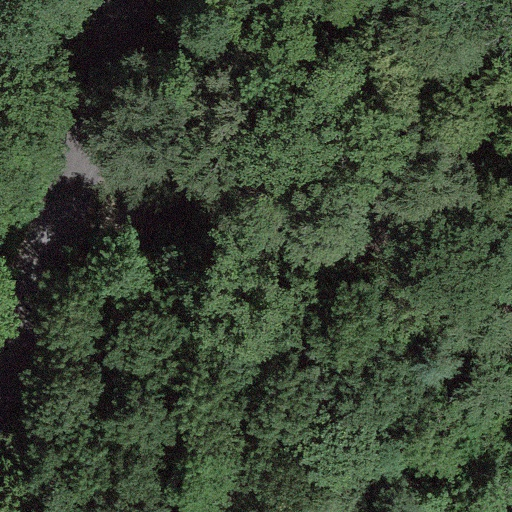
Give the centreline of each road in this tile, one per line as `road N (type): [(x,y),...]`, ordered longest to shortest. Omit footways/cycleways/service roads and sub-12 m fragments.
road 1 (unclassified): [(0,372),(102,121),(125,0)]
road 2 (track): [(57,233),(151,221),(366,241)]
road 3 (track): [(366,241),(511,316)]
